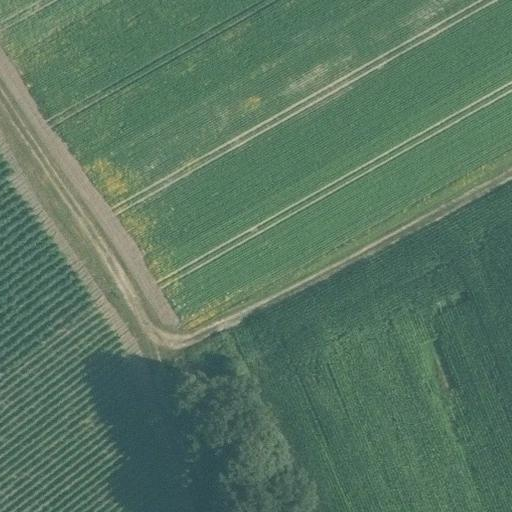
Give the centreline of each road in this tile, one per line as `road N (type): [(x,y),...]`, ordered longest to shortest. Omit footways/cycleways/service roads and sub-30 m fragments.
road 1 (track): [(207,511),(163,350),(95,222),(0,82)]
road 2 (track): [(163,350),(511,159)]
